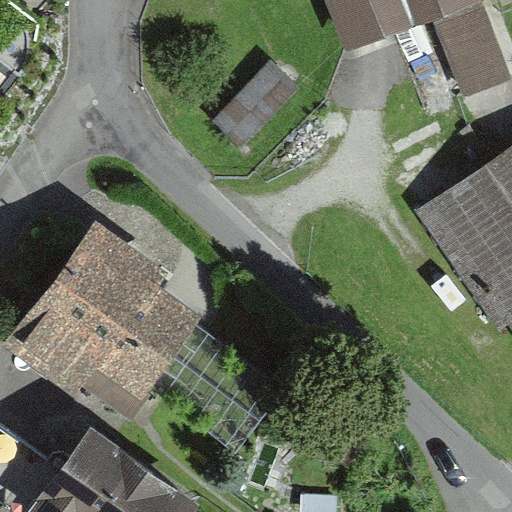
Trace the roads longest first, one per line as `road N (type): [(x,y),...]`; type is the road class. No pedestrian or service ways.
road 1 (residential): [(511,507),(181,178),(104,83)]
road 2 (unclassified): [(0,226),(104,83)]
